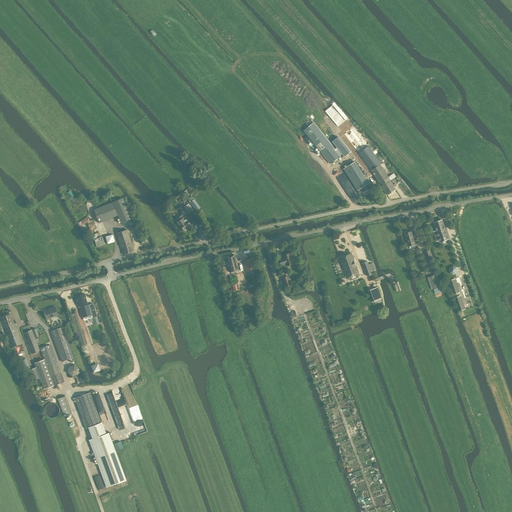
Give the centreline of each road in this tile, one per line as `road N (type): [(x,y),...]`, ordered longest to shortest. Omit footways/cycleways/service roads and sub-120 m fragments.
road 1 (unclassified): [(511,181),(107,263)]
road 2 (unclassified): [(111,277),(511,196)]
road 3 (track): [(22,0),(242,232)]
road 4 (track): [(95,151),(175,247)]
